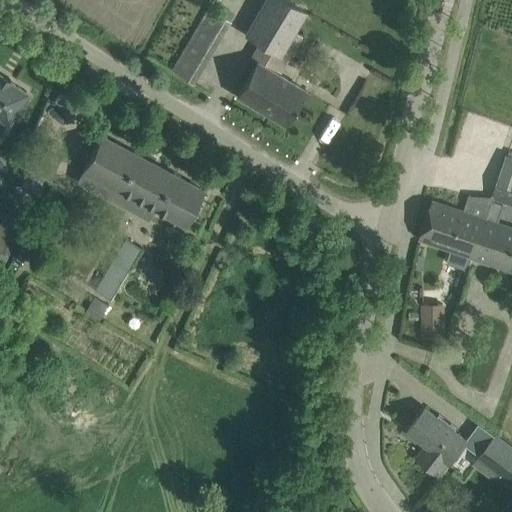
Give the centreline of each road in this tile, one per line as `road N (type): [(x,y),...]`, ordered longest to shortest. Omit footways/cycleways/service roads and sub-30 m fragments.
road 1 (unclassified): [(6,0),(322,201),(383,231)]
road 2 (unclassified): [(380,511),(359,470),(348,376),(383,231)]
road 3 (unclassified): [(383,231),(440,0)]
